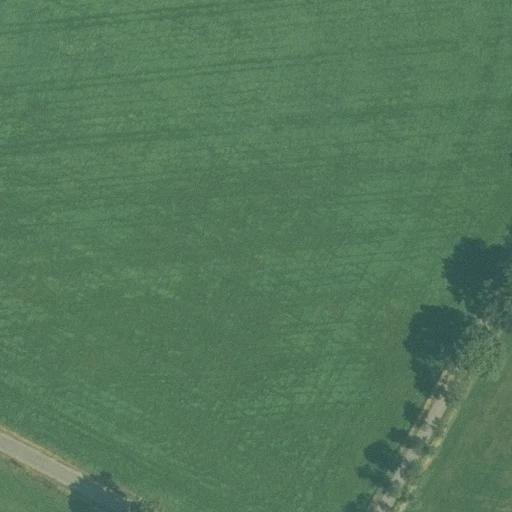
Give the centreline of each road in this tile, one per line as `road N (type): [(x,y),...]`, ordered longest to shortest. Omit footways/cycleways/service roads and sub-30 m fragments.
road 1 (unclassified): [(383,511),(511,286)]
road 2 (unclassified): [(122,511),(0,450)]
